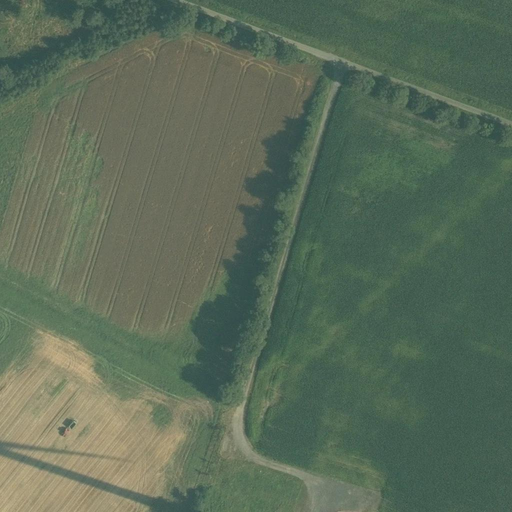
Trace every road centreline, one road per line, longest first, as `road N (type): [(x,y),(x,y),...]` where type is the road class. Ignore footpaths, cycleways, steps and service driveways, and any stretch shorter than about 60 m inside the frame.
road 1 (track): [(344,56),(246,401),(248,435),(273,457),(371,492)]
road 2 (unclassified): [(191,0),(511,117)]
